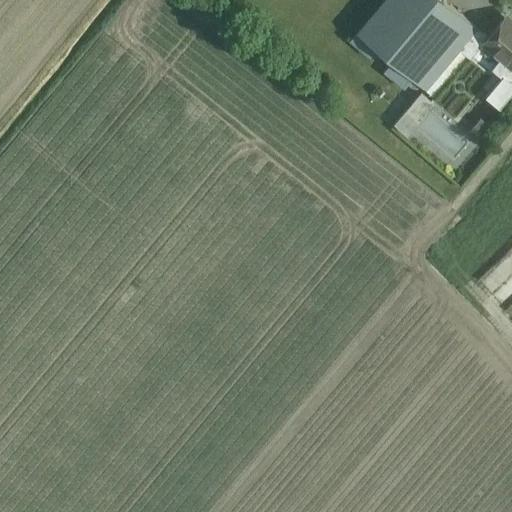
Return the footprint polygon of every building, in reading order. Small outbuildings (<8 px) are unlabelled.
[(17,0),(0,21),(0,49),(39,0),(17,0)] [(511,78),(511,25),(503,18),(487,37),(476,28),(477,28),(444,0),(382,0),(357,31),(425,89),(459,49),(470,59),(483,44),(501,59),(492,69),(501,78),(485,97),(499,109),(511,93),(511,84),(509,82),(511,78)] [(392,136),(405,149),(434,117),(420,105),(392,136)] [(479,154),(491,140),(479,130),(468,144),(479,154)] [(511,264),(511,262),(474,290),(485,304),(511,283),(511,264)]
